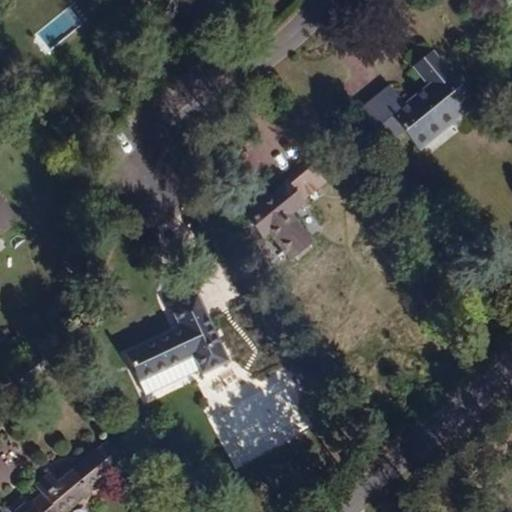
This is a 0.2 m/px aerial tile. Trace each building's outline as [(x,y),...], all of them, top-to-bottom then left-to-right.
[(475,108),(432,54),(414,70),(426,85),(403,104),(389,88),(359,113),(386,145),(403,132),(413,145),(454,113),(460,120),(475,108)] [(419,152),(460,120),(454,113),(413,145),(419,152)] [(310,242),(287,214),(323,185),(305,163),(284,180),(288,186),(246,219),(259,236),(264,231),(287,259),(310,242)] [(0,235),(18,220),(0,198),(0,235)] [(229,365),(198,297),(170,310),(180,333),(127,358),(138,381),(191,357),(201,377),(229,365)] [(0,455),(7,471),(22,464),(15,449),(0,455)] [(58,511),(65,511),(113,472),(96,452),(57,484),(50,477),(36,489),(42,497),(23,511),(48,511),(54,507),(58,511)]
